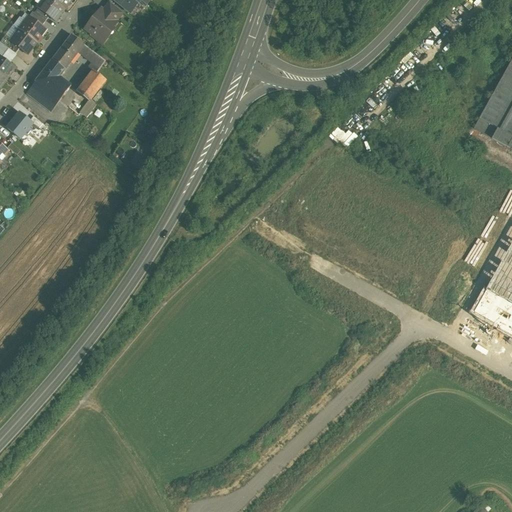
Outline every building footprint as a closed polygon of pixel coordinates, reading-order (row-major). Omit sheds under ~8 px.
[(64,9),(52,0),(44,0),(38,9),(49,17),(55,22),(64,9)] [(52,0),(64,9),(70,0),(52,0)] [(139,0),(113,0),(130,14),(140,2),(141,1),(139,0)] [(123,13),(110,3),(103,12),(116,22),(123,13)] [(49,17),(38,9),(34,14),(45,22),(49,17)] [(102,11),(96,18),(95,17),(85,29),(92,35),(91,36),(102,45),(108,37),(104,33),(109,27),(112,29),(117,23),(116,22),(103,12),(102,11)] [(34,14),(32,13),(29,17),(42,27),(45,22),(34,14)] [(42,27),(29,17),(19,30),(20,31),(36,43),(38,44),(42,39),(40,37),(46,30),(42,27)] [(20,31),(12,42),(28,54),(36,43),(20,31)] [(72,37),(61,51),(74,60),(79,53),(84,46),(72,37)] [(9,50),(0,43),(0,56),(2,58),(9,50)] [(105,62),(84,46),(79,53),(100,69),(105,62)] [(74,60),(61,51),(47,68),(59,78),(64,73),(74,60)] [(2,58),(0,56),(0,74),(7,79),(15,68),(2,58)] [(511,59),(473,130),(511,151),(511,59)] [(59,78),(47,68),(36,82),(60,101),(70,87),(59,78)] [(94,72),(78,93),(89,102),(105,81),(94,72)] [(60,101),(36,82),(27,94),(51,112),(60,101)] [(30,122),(19,113),(7,129),(20,140),(24,135),(27,137),(31,131),(29,129),(33,124),(30,122)] [(33,117),(30,122),(33,124),(44,133),(47,128),(33,117)] [(143,129),(139,138),(147,142),(151,133),(143,129)] [(0,162),(9,152),(0,144),(0,162)] [(25,156),(12,144),(8,148),(21,160),(25,156)] [(511,241),(473,313),(511,334),(511,241)]
